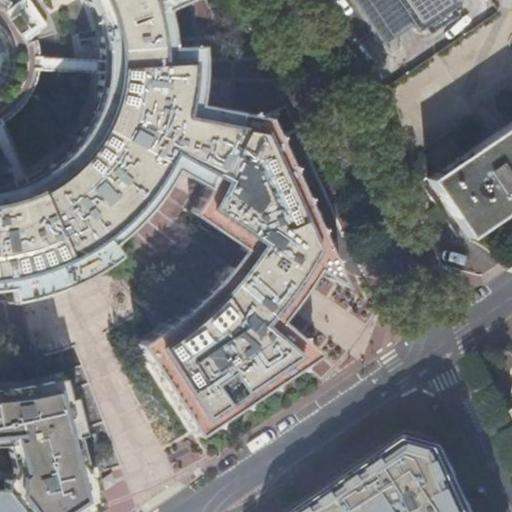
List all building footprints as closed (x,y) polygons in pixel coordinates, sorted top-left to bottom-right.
[(0,0),(0,286),(1,286),(1,287),(4,287),(4,286),(10,285),(16,284),(22,283),(26,281),(26,282),(32,281),(31,280),(39,278),(52,273),(63,268),(69,265),(76,262),(84,257),(85,258),(89,255),(89,254),(96,250),(102,245),(107,242),(107,243),(110,240),(109,239),(119,232),(123,228),(126,225),(127,226),(129,224),(128,223),(134,217),(143,207),(148,201),(152,194),(158,187),(162,180),(166,174),(168,171),(169,167),(204,187),(263,117),(191,105),(194,88),(195,71),(195,48),(165,49),(163,33),(160,15),(155,0),(168,0),(170,2),(173,0),(0,0)] [(401,0),(352,0),(389,52),(465,0),(445,0),(448,4),(417,24),(401,0)] [(401,0),(417,24),(448,4),(445,0),(401,0)] [(263,117),(204,187),(189,213),(240,248),(233,258),(226,268),(218,277),(207,289),(200,296),(193,303),(186,309),(179,315),(171,321),(164,327),(156,333),(148,338),(141,342),(140,341),(135,344),(193,435),(314,353),(282,326),(280,327),(272,320),(284,305),(286,306),(294,295),(302,284),(300,283),(310,268),(340,286),(263,117)] [(511,119),(426,178),(466,236),(511,206),(511,119)] [(0,443),(4,443),(16,440),(23,468),(25,474),(2,491),(0,490),(0,511),(88,511),(97,506),(89,472),(82,474),(72,436),(79,434),(75,418),(68,419),(58,379),(44,383),(27,387),(10,389),(0,390),(0,443)] [(410,447),(328,499),(308,511),(469,511),(446,457),(410,447)]
